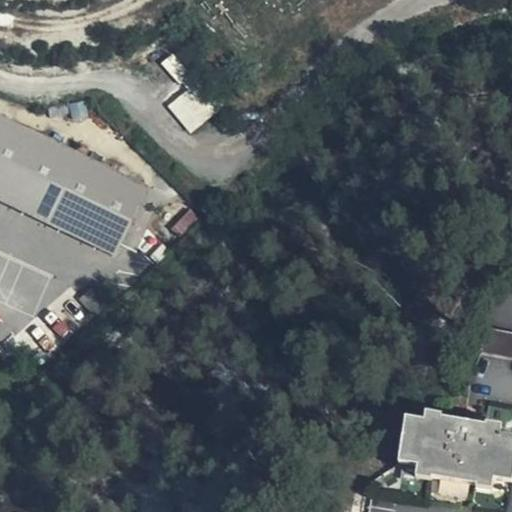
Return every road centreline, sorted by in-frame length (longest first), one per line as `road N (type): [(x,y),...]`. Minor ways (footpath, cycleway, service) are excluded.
road 1 (residential): [(0,77),(111,85),(190,150),(212,150),(260,131),(349,44),(429,0)]
road 2 (residential): [(0,17),(31,27),(83,24),(140,0)]
